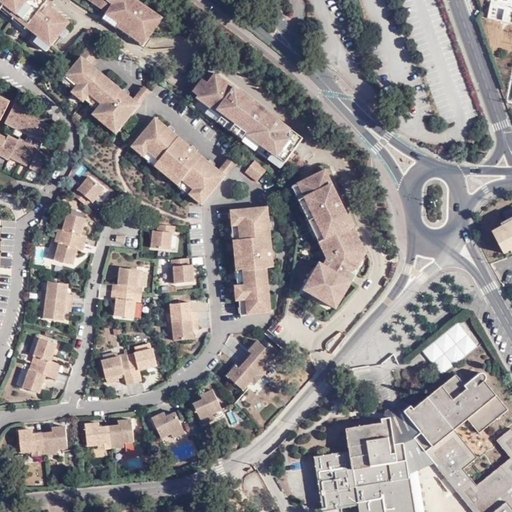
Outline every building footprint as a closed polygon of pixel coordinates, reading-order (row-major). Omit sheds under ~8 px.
[(46,0),(0,0),(0,1),(4,4),(2,7),(38,36),(34,41),(47,51),(57,39),(71,21),(57,8),(46,0)] [(164,17),(138,0),(90,0),(103,9),(107,12),(103,18),(144,46),(149,38),(159,23),(164,17)] [(511,5),(511,0),(494,0),(488,28),(504,32),(506,22),(503,21),(507,5),(511,5)] [(139,103),(133,99),(128,95),(129,93),(123,88),(121,89),(120,88),(98,71),(90,64),(100,52),(88,44),(79,56),(81,58),(62,81),(73,90),(71,92),(83,101),(84,99),(96,109),(92,114),(115,133),(139,103)] [(282,167),(304,137),(279,119),(239,90),(215,73),(209,82),(203,77),(197,85),(193,91),(198,95),(197,97),(222,116),(219,120),(282,167)] [(137,93),(133,99),(139,103),(143,98),(149,90),(143,86),(137,93)] [(0,120),(2,122),(11,103),(0,96),(0,120)] [(31,136),(45,143),(54,127),(45,123),(47,120),(16,105),(7,124),(10,126),(25,133),(31,136)] [(203,203),(225,174),(219,168),(214,164),(216,162),(210,158),(208,160),(203,156),(196,150),(198,148),(191,143),(189,145),(176,133),(172,130),(174,129),(168,124),(166,126),(155,117),(131,146),(203,203)] [(25,133),(10,126),(7,131),(22,139),(25,133)] [(41,153),(42,150),(27,142),(22,140),(20,142),(11,136),(9,139),(1,135),(0,136),(0,155),(10,161),(12,158),(41,174),(49,158),(41,153)] [(42,150),(45,143),(31,136),(27,142),(42,150)] [(219,168),(225,174),(230,168),(237,160),(230,155),(224,162),(219,168)] [(257,179),(268,167),(256,158),(246,170),(257,179)] [(358,269),(368,252),(350,214),(327,168),(291,185),(327,257),(324,263),(320,260),(303,289),(337,309),(354,280),(349,277),(352,272),(354,268),(358,269)] [(79,190),(74,195),(89,206),(92,201),(95,203),(106,190),(91,178),(81,191),(79,190)] [(231,208),(240,288),(243,288),(244,298),(241,298),(243,312),(273,309),(270,286),(268,265),(275,265),(274,257),(276,256),(276,253),(276,250),(274,250),(271,226),(273,226),(272,222),(272,218),(270,219),(268,204),(231,208)] [(67,227),(65,235),(88,243),(89,237),(83,235),(89,219),(71,214),(67,227)] [(497,225),(499,227),(504,224),(506,227),(511,223),(511,221),(510,218),(497,225)] [(499,227),(489,233),(501,255),(507,251),(511,248),(511,220),(511,221),(511,223),(506,227),(504,224),(499,227)] [(175,232),(176,224),(158,222),(158,230),(154,230),(152,246),(171,248),(172,232),(175,232)] [(65,235),(62,245),(58,258),(75,263),(79,248),(85,250),(88,243),(65,235)] [(191,263),(190,257),(173,259),(173,265),(176,265),(177,281),(196,280),(194,263),(191,263)] [(137,293),(138,284),(139,269),(121,268),(120,283),(114,283),(113,291),(137,293)] [(50,290),(49,300),(74,303),(75,295),(69,294),(70,283),(52,281),(50,290)] [(136,317),(137,300),(137,293),(113,291),(113,298),(118,299),(117,315),(136,317)] [(49,300),(48,307),(47,318),(66,320),(67,310),(73,310),(74,303),(49,300)] [(173,312),(174,321),(199,318),(198,310),(192,310),(191,300),(172,302),(173,312)] [(174,321),(175,330),(176,339),(195,337),(194,328),(200,327),(199,318),(174,321)] [(417,351),(437,375),(472,346),(454,322),(417,351)] [(35,362),(62,371),(64,363),(53,360),(59,342),(42,337),(35,362)] [(254,352),(248,359),(261,370),(269,360),(276,352),(259,338),(251,348),(254,352)] [(155,347),(130,353),(136,381),(144,379),(141,368),(159,364),(155,347)] [(136,381),(130,353),(103,359),(107,376),(126,372),(128,383),(136,381)] [(261,370),(248,359),(241,366),(237,364),(229,373),(245,388),(252,379),(261,370)] [(261,370),(264,373),(273,364),(269,360),(261,370)] [(60,377),(62,371),(35,362),(28,389),(45,394),(49,375),(60,377)] [(256,383),(264,373),(261,370),(252,379),(256,383)] [(511,511),(511,429),(510,427),(493,440),(508,457),(474,486),(460,468),(474,457),(452,430),(465,419),(476,433),(504,410),(482,382),(483,377),(479,373),(475,373),(461,386),(452,375),(411,409),(408,406),(400,412),(403,417),(393,422),(391,417),(383,418),(383,422),(347,429),(350,450),(315,457),(325,511),(359,504),(360,511),(417,511),(411,473),(409,462),(428,452),(435,460),(439,465),(437,467),(473,511),(511,511)] [(197,403),(204,418),(214,413),(225,407),(216,388),(204,394),(206,399),(197,403)] [(400,412),(408,406),(401,401),(383,410),(383,418),(391,417),(393,422),(403,417),(400,412)] [(163,437),(173,432),(186,427),(177,412),(170,416),(168,411),(155,417),(163,437)] [(214,413),(204,418),(206,423),(217,418),(214,413)] [(113,442),(126,441),(136,439),(133,419),(120,421),(120,425),(112,426),(112,432),(113,442)] [(89,445),(100,444),(113,442),(112,432),(112,426),(101,427),(100,423),(87,425),(89,445)] [(47,450),(58,449),(69,448),(67,426),(54,428),(55,433),(46,434),(47,450)] [(173,432),(176,437),(188,432),(186,427),(173,432)] [(23,454),(34,452),(47,450),(46,434),(35,435),(34,430),(21,432),(23,454)] [(411,473),(435,460),(428,452),(409,462),(411,473)] [(155,506),(165,505),(164,497),(155,497),(155,506)]
